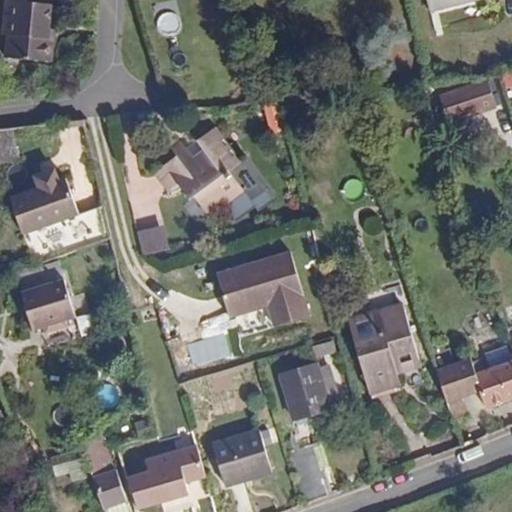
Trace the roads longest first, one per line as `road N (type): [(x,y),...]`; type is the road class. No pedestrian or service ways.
road 1 (residential): [(0,112),(103,102),(107,0)]
road 2 (residential): [(329,511),(511,444)]
